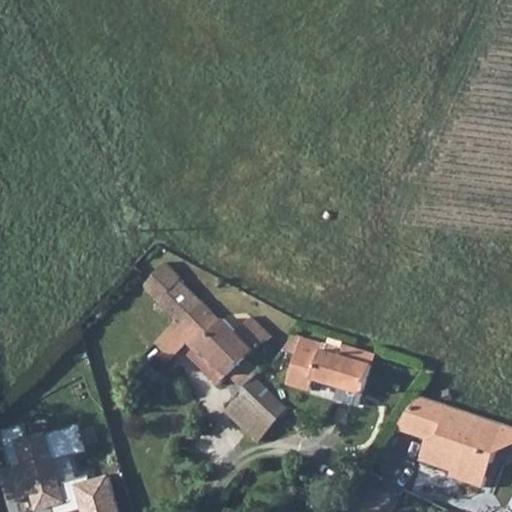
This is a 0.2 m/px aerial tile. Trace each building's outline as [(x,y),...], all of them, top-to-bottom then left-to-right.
[(174,253),(148,278),(180,314),(208,289),(174,253)] [(206,342),(235,316),(208,289),(180,314),(170,324),(182,336),(192,327),(206,342)] [(260,366),(283,330),(255,298),(235,316),(206,342),(247,387),(260,366)] [(320,368),(370,383),(383,340),(355,331),(353,337),(312,325),(298,373),(317,379),(320,368)] [(266,440),(297,397),(260,366),(247,387),(233,409),(266,440)] [(419,392),(398,426),(429,436),(422,464),(485,485),(507,421),(419,392)] [(22,425),(1,431),(10,464),(3,466),(12,500),(35,494),(38,507),(54,503),(56,511),(63,511),(83,506),(84,511),(120,511),(110,472),(91,478),(90,473),(61,481),(55,460),(84,452),(76,423),(26,437),(22,425)]
